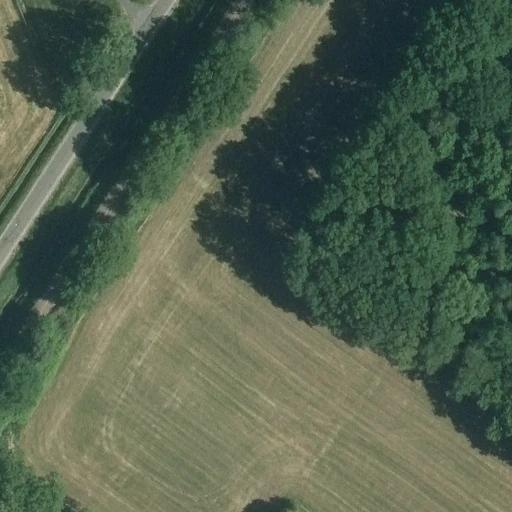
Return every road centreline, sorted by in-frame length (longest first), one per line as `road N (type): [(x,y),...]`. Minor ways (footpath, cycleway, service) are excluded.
road 1 (track): [(0,394),(244,0)]
road 2 (tertiary): [(0,255),(167,0)]
